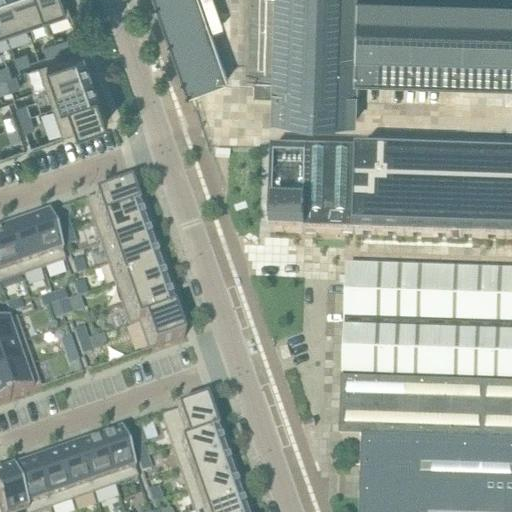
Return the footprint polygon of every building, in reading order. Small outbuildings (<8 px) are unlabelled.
[(17,0),(0,0),(0,15),(7,36),(28,29),(17,0)] [(48,22),(40,0),(17,0),(28,29),(48,22)] [(71,14),(65,0),(40,0),(48,22),(71,14)] [(153,0),(186,95),(227,80),(199,0),(153,0)] [(511,0),(247,0),(245,80),(254,80),(253,97),(272,97),(272,120),(354,123),(355,101),(356,79),(459,82),(511,83),(511,0)] [(56,44),(59,53),(71,49),(68,39),(56,44)] [(47,57),(59,53),(56,44),(43,48),(47,57)] [(46,88),(91,72),(83,51),(38,67),(46,88)] [(14,58),(18,68),(31,63),(27,54),(14,58)] [(9,66),(0,69),(0,79),(12,75),(9,66)] [(53,109),(98,93),(91,72),(46,88),(53,109)] [(6,78),(11,91),(20,88),(15,75),(6,78)] [(11,91),(6,78),(0,80),(0,90),(1,94),(11,91)] [(108,121),(98,93),(53,109),(63,137),(108,121)] [(16,107),(21,120),(30,117),(26,104),(16,107)] [(7,130),(17,126),(12,114),(3,117),(7,130)] [(34,129),(30,117),(21,120),(25,132),(34,129)] [(17,126),(7,130),(11,142),(21,139),(17,126)] [(511,239),(511,159),(271,151),(269,231),(511,239)] [(138,208),(130,185),(85,201),(93,224),(138,208)] [(138,208),(93,224),(94,227),(100,244),(145,228),(138,208)] [(40,218),(39,216),(29,220),(30,222),(26,223),(42,269),(65,262),(48,214),(47,214),(47,216),(40,218)] [(67,219),(58,222),(62,234),(71,231),(67,219)] [(26,223),(22,224),(21,222),(12,226),(13,228),(5,231),(21,277),(42,269),(26,223)] [(107,265),(153,249),(145,228),(100,244),(107,265)] [(0,284),(21,277),(5,231),(0,232),(0,284)] [(71,231),(62,234),(66,247),(76,243),(71,231)] [(114,285),(160,269),(153,249),(107,265),(114,285)] [(81,260),(72,263),(76,275),(86,272),(81,260)] [(511,511),(511,273),(347,268),(341,440),(362,440),(360,498),(359,511),(511,511)] [(122,305),(167,290),(160,269),(114,285),(122,305)] [(73,285),(77,298),(87,294),(83,282),(73,285)] [(138,323),(174,310),(167,290),(122,305),(129,327),(138,324),(138,323)] [(52,295),(55,305),(67,301),(64,291),(52,295)] [(55,305),(52,295),(39,300),(42,309),(55,305)] [(10,314),(22,310),(19,301),(6,305),(10,314)] [(72,314),(67,302),(58,305),(62,317),(72,314)] [(58,305),(49,308),(53,321),(62,317),(58,305)] [(148,351),(184,338),(174,310),(138,323),(138,324),(148,351)] [(0,324),(0,350),(24,342),(16,319),(0,324)] [(78,344),(87,340),(83,328),(74,331),(78,344)] [(60,341),(64,354),(74,350),(70,338),(60,341)] [(87,340),(78,344),(82,356),(92,353),(87,340)] [(0,375),(32,365),(24,342),(0,350),(0,375)] [(74,350),(64,354),(69,366),(78,363),(74,350)] [(9,399),(40,388),(32,365),(0,375),(0,402),(4,401),(5,403),(9,401),(9,399)] [(162,422),(172,449),(217,433),(206,402),(161,417),(162,422)] [(313,421),(302,425),(303,430),(315,427),(313,421)] [(140,425),(127,429),(133,448),(137,461),(147,457),(143,445),(147,443),(140,425)] [(115,487),(137,479),(121,431),(120,432),(120,433),(112,436),(112,433),(102,437),(103,439),(99,440),(115,487)] [(224,455),(217,433),(172,449),(179,470),(224,455)] [(84,443),(85,445),(77,448),(93,494),(115,487),(99,440),(95,442),(94,440),(84,443)] [(60,454),(56,455),(72,502),(93,494),(77,448),(69,451),(69,448),(59,452),(60,454)] [(56,455),(52,457),(51,455),(41,458),(42,460),(34,463),(50,509),(72,502),(56,455)] [(179,470),(187,492),(232,476),(224,455),(179,470)] [(147,457),(137,461),(142,473),(151,470),(147,457)] [(12,469),(27,511),(42,511),(50,509),(34,463),(26,466),(25,463),(16,467),(17,469),(13,470),(13,469),(12,469)] [(27,511),(12,469),(12,471),(8,472),(7,470),(0,472),(0,511),(27,511)] [(193,511),(198,511),(239,498),(232,476),(187,492),(193,511)] [(148,492),(152,504),(162,501),(158,488),(148,492)] [(239,498),(198,511),(244,511),(239,498)]
